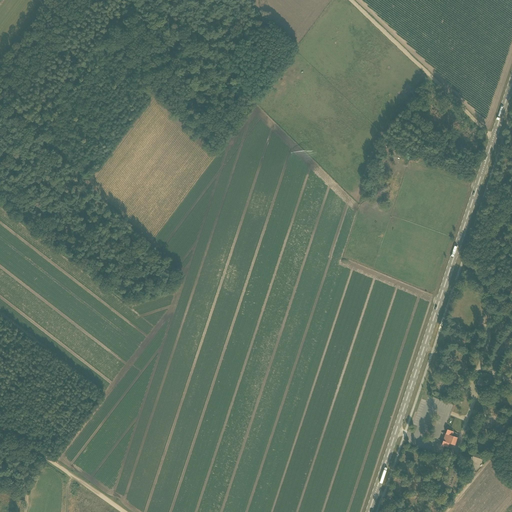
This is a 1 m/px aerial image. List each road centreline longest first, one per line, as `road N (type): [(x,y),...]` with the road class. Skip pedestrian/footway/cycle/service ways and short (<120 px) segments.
road 1 (primary): [(368,511),(511,81)]
road 2 (track): [(494,136),(350,0)]
road 3 (track): [(36,133),(132,0)]
